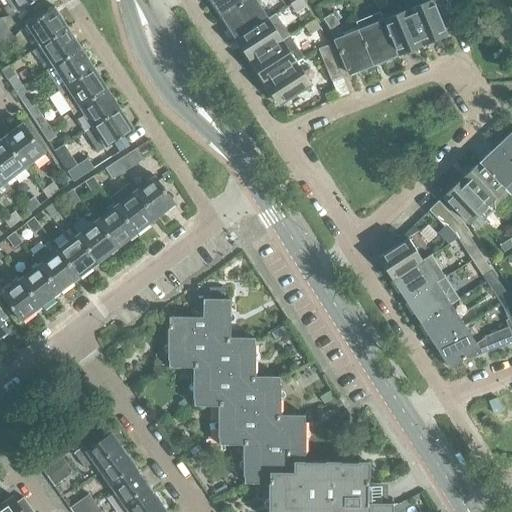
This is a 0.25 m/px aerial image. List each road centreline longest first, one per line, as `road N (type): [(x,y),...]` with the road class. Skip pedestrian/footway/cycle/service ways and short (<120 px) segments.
road 1 (residential): [(353,247),(481,122),(476,92),(460,74),(437,70),(277,136)]
road 2 (residential): [(68,0),(215,223)]
road 3 (residential): [(217,511),(72,334)]
road 4 (tertiary): [(140,14),(152,56),(175,91),(211,122),(263,195)]
road 5 (residential): [(72,334),(215,223)]
road 6 (residential): [(449,400),(353,247)]
road 7 (tertiary): [(317,275),(411,423)]
road 8 (residential): [(277,136),(195,0)]
road 9 (residential): [(353,247),(277,136)]
